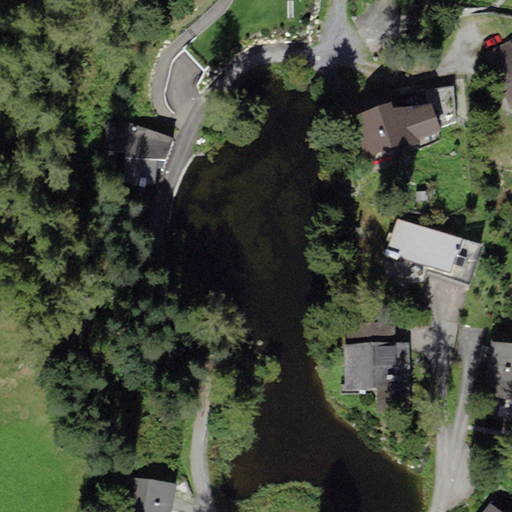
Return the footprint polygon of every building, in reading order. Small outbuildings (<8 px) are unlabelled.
[(486,53),(511,103),(511,45),(510,41),(486,53)] [(346,118),(363,159),(365,162),(442,131),(431,104),(393,107),(391,102),(346,118)] [(173,140),(130,124),(118,156),(161,172),(173,140)] [(483,245),(397,219),(381,272),(422,285),(427,271),(471,284),(483,245)] [(347,325),(348,343),(396,341),(395,323),(347,325)] [(342,343),(344,391),(410,388),(408,340),(396,341),(348,343),(342,343)] [(480,393),(511,398),(511,343),(490,340),(480,393)] [(171,511),(176,483),(132,477),(127,511),(171,511)]
